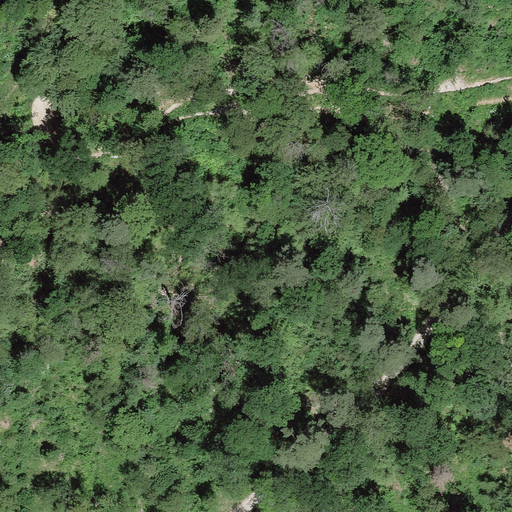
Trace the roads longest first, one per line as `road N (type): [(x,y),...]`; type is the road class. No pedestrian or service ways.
road 1 (track): [(511,219),(390,375),(245,511)]
road 2 (track): [(0,109),(63,0)]
